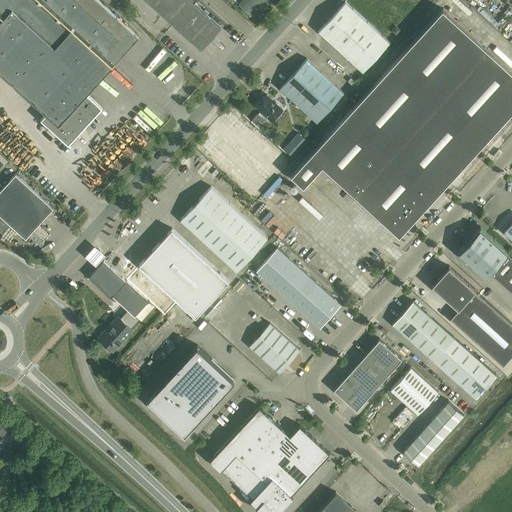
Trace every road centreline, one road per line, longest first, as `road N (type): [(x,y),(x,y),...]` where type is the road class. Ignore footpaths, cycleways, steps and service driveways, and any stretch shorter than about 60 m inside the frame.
road 1 (unclassified): [(40,288),(303,0)]
road 2 (unclassified): [(429,511),(314,403),(314,371),(367,310)]
road 3 (secondary): [(179,511),(12,359)]
road 4 (unclassified): [(511,149),(367,310)]
road 5 (unknown): [(311,386),(287,401),(260,394),(204,454),(206,467),(247,511)]
road 6 (unknown): [(63,181),(147,86)]
